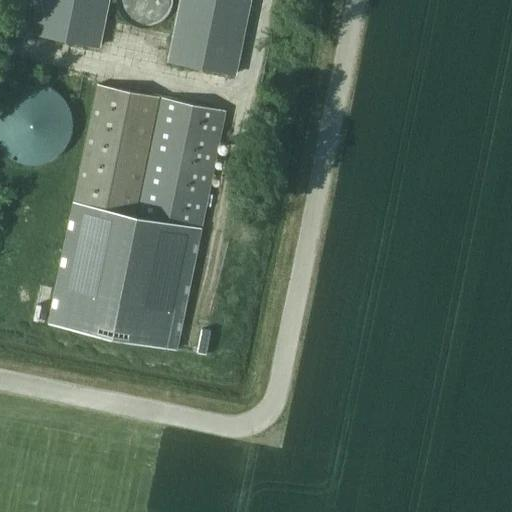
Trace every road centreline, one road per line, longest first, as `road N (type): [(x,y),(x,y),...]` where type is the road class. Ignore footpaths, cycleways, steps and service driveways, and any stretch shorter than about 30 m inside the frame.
road 1 (track): [(0,382),(226,426),(263,419),(355,0)]
road 2 (track): [(247,96),(14,51)]
road 3 (track): [(268,0),(217,231)]
